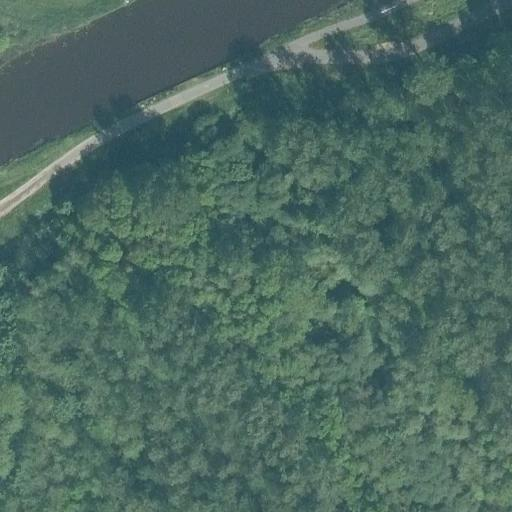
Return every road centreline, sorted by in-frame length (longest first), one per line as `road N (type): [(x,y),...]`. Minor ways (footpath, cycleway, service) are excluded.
road 1 (unclassified): [(0,212),(104,133),(276,54)]
road 2 (unclassified): [(511,0),(393,54),(276,54)]
road 3 (unclassified): [(276,54),(406,0)]
